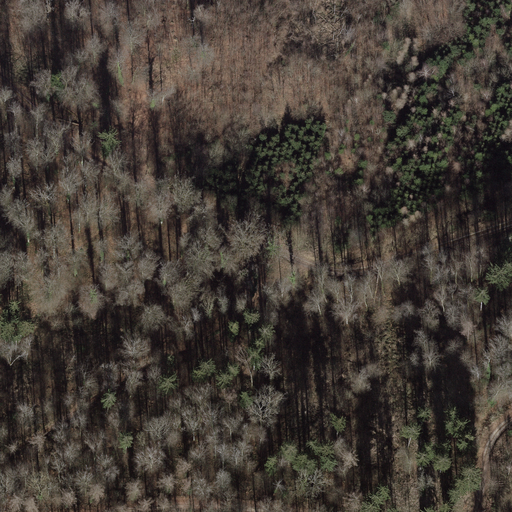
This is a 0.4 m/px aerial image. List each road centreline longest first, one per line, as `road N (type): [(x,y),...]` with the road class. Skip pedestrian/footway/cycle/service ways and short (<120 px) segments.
road 1 (track): [(511,219),(354,270),(312,266),(125,179),(0,74)]
road 2 (track): [(312,266),(218,335),(139,370),(0,461)]
road 3 (track): [(218,335),(235,364),(390,434),(422,467),(438,511)]
road 4 (track): [(112,511),(172,504),(283,511)]
